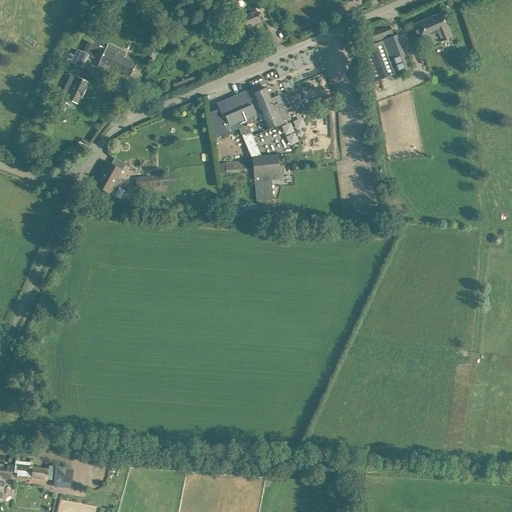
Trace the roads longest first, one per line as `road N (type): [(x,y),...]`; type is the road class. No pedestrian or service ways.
road 1 (unclassified): [(81,174),(124,124),(412,0)]
road 2 (unclassified): [(0,361),(81,174)]
